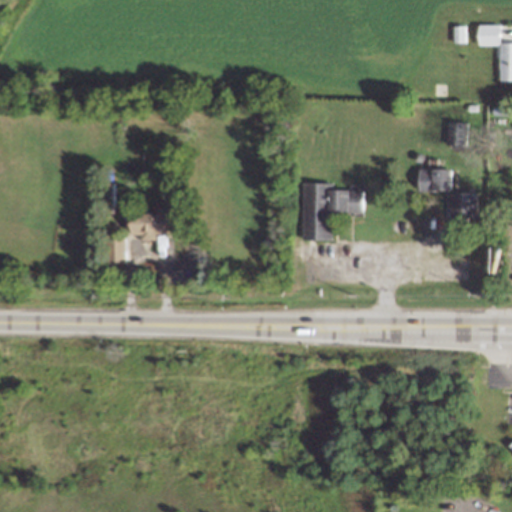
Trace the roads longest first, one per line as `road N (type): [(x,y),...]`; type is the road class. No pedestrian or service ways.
road 1 (primary): [(0,324),(386,330)]
road 2 (primary): [(386,330),(511,331)]
